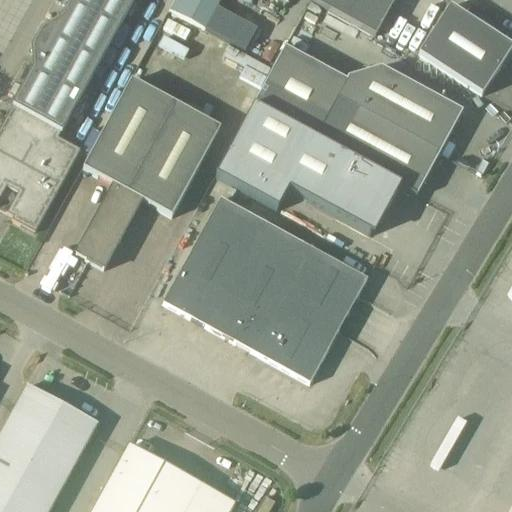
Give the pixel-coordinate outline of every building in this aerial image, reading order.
[(71,0),(12,109),(13,109),(10,114),(9,114),(0,130),(0,197),(2,194),(16,202),(8,217),(13,220),(12,223),(35,236),(79,156),(57,144),(60,140),(62,141),(65,135),(63,134),(136,0),(71,0)] [(314,0),(312,4),(375,39),(396,0),(314,0)] [(511,51),(511,49),(450,8),(418,57),(482,99),(511,51)] [(285,50),(252,111),(397,189),(416,199),(462,115),(381,71),(347,80),(345,83),(285,50)] [(129,196),(177,108),(131,83),(90,158),(83,172),(113,188),(129,196)] [(220,131),(177,108),(129,196),(113,188),(75,257),(103,273),(141,203),(172,220),(220,131)] [(397,189),(252,111),(215,180),(277,214),(287,194),(370,239),(397,189)] [(220,201),(162,306),(310,387),(367,282),(220,201)] [(420,456),(388,511),(511,511),(511,373),(475,441),(455,476),(420,456)] [(0,511),(50,511),(97,427),(27,389),(0,437),(0,511)] [(130,448),(94,511),(231,511),(235,506),(225,500),(130,448)]
